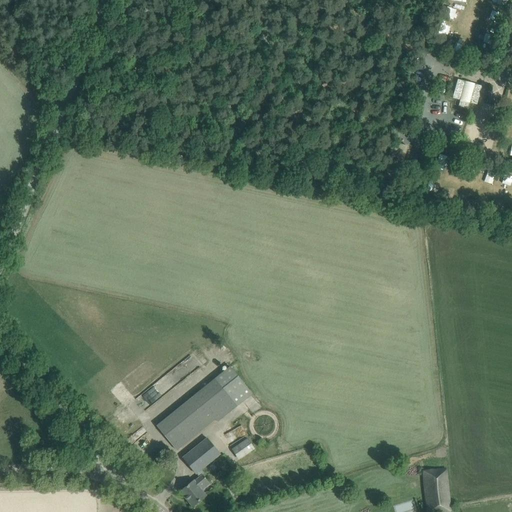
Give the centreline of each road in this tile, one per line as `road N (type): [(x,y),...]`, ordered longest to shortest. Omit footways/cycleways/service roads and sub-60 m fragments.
road 1 (track): [(102,0),(0,270)]
road 2 (track): [(0,333),(101,448),(115,483)]
road 3 (unclassified): [(158,511),(142,496),(89,473),(0,469)]
